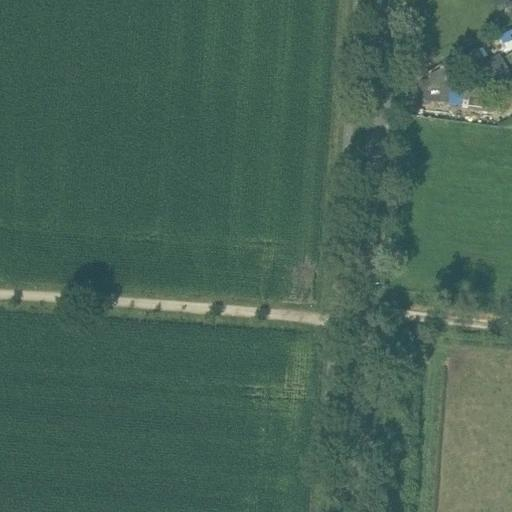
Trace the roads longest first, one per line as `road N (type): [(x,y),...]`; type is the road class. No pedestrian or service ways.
road 1 (tertiary): [(348,511),(385,0)]
road 2 (track): [(0,297),(76,296),(332,320),(361,315)]
road 3 (track): [(511,327),(361,315)]
